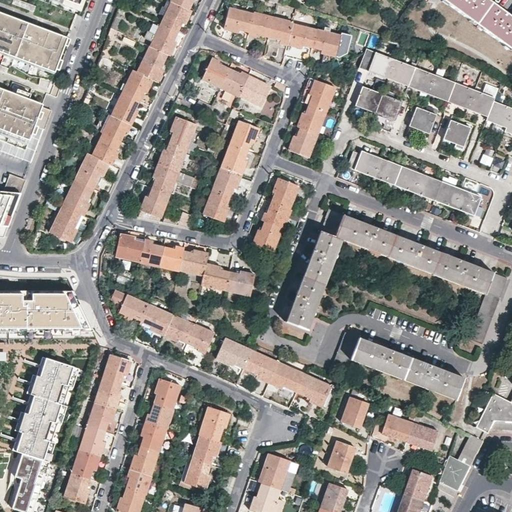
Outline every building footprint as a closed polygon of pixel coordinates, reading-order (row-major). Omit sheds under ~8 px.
[(80,5),(66,0),(51,0),(81,11),(80,5)] [(166,15),(161,24),(178,32),(182,23),(185,24),(192,11),(189,9),(171,1),(169,0),(168,0),(162,13),(166,15)] [(170,0),(171,1),(189,9),(193,0),(196,1),(196,0),(170,0)] [(511,18),(486,0),(441,0),(510,49),(511,46),(511,18)] [(248,32),(253,14),(229,8),(224,29),(239,33),(240,30),(248,32)] [(0,47),(56,69),(60,58),(62,52),(59,50),(61,43),(65,44),(68,46),(71,38),(38,26),(36,30),(32,29),(30,27),(22,24),(24,20),(0,11),(0,47)] [(256,37),(257,34),(268,37),(273,18),(253,13),(253,14),(248,32),(247,35),(256,37)] [(121,20),(116,17),(112,28),(116,30),(121,20)] [(273,18),(268,37),(279,41),(279,43),(287,45),(292,24),(292,23),(273,18)] [(22,24),(30,27),(32,29),(36,30),(38,26),(24,20),(22,24)] [(147,31),(155,35),(160,27),(151,23),(147,31)] [(161,24),(160,27),(155,35),(147,31),(145,37),(153,41),(150,46),(167,54),(170,56),(176,42),(173,41),(178,32),(161,24)] [(302,49),(303,46),(312,49),(316,31),(292,24),(287,45),(302,49)] [(316,31),(312,49),(321,51),(321,54),(336,58),(341,37),(316,31)] [(161,68),(167,54),(150,46),(149,46),(137,72),(153,80),(157,82),(164,69),(161,68)] [(0,51),(55,72),(56,69),(0,47),(0,51)] [(368,66),(373,50),(365,48),(361,64),(368,66)] [(376,72),(375,75),(387,80),(395,60),(375,52),(368,69),(376,72)] [(0,63),(8,65),(10,56),(2,55),(0,63)] [(228,69),(218,64),(219,62),(211,58),(201,79),(219,88),(228,69)] [(401,81),(408,84),(415,67),(395,60),(387,80),(400,84),(401,81)] [(416,86),(414,90),(427,95),(435,75),(415,67),(408,84),(416,86)] [(239,74),(228,69),(219,88),(225,91),(233,95),(238,97),(239,96),(247,78),(248,76),(240,72),(239,74)] [(133,70),(122,93),(139,101),(144,92),(147,93),(153,80),(137,72),(133,70)] [(449,100),(455,83),(435,75),(427,95),(440,100),(441,97),(449,100)] [(256,82),(247,78),(239,96),(261,107),(271,87),(257,80),(256,82)] [(335,88),(315,81),(309,95),(306,104),(309,105),(326,111),(335,88)] [(457,103),(455,106),(467,111),(474,90),(455,83),(449,100),(457,103)] [(54,84),(50,94),(57,97),(61,86),(54,84)] [(8,91),(0,87),(0,92),(6,95),(8,91)] [(366,109),(368,106),(375,110),(381,94),(362,87),(355,105),(366,109)] [(28,98),(30,94),(17,89),(16,93),(28,98)] [(487,114),(493,101),(494,98),(474,90),(467,111),(478,115),(480,112),(487,114)] [(0,139),(25,149),(34,125),(43,128),(45,129),(52,109),(42,106),(43,104),(28,98),(16,93),(8,91),(6,95),(0,92),(0,139)] [(233,95),(225,91),(222,98),(229,102),(233,95)] [(122,93),(112,115),(132,124),(138,111),(135,109),(139,101),(122,93)] [(401,101),(381,94),(375,110),(383,112),(382,116),(393,120),(401,101)] [(194,112),(206,116),(211,106),(199,100),(194,112)] [(493,124),(505,128),(511,111),(511,109),(511,108),(493,101),(487,114),(486,118),(494,120),(493,124)] [(309,105),(306,113),(303,112),(297,126),(300,127),(317,134),(326,111),(309,105)] [(415,107),(409,122),(417,125),(416,129),(429,134),(436,115),(415,107)] [(128,132),(132,124),(112,115),(111,114),(102,133),(103,133),(120,141),(125,131),(128,132)] [(174,133),(170,142),(188,148),(190,141),(197,125),(176,117),(170,132),(174,133)] [(239,120),(230,144),(248,151),(251,142),(254,143),(260,128),(239,120)] [(463,144),(469,128),(449,120),(442,139),(455,144),(456,140),(463,144)] [(31,161),(43,128),(34,125),(25,149),(31,161)] [(317,134),(300,127),(297,137),(294,136),(288,150),(308,158),(317,134)] [(120,141),(103,133),(93,156),(108,163),(112,165),(119,151),(116,149),(120,141)] [(25,149),(0,139),(0,149),(31,161),(25,149)] [(190,141),(188,148),(195,151),(197,144),(190,141)] [(170,142),(167,150),(163,149),(158,163),(179,171),(188,148),(170,142)] [(242,175),(247,161),(244,159),(248,151),(230,144),(221,167),(242,175)] [(381,156),(369,152),(367,155),(360,152),(352,149),(346,165),(373,176),(381,156)] [(480,160),(490,164),(493,157),(482,153),(480,160)] [(88,154),(76,179),(94,188),(100,175),(103,176),(108,163),(93,156),(88,154)] [(394,161),(381,156),(373,176),(394,184),(400,167),(393,164),(394,161)] [(170,194),(175,180),(191,186),(195,177),(179,171),(158,163),(153,177),(156,178),(152,188),(170,194)] [(230,197),(233,188),(236,189),(242,175),(221,167),(212,191),(230,197)] [(407,170),(400,167),(394,184),(413,191),(420,171),(409,167),(407,170)] [(434,177),(420,171),(413,191),(433,199),(440,182),(433,179),(434,177)] [(21,192),(26,179),(10,173),(4,188),(3,191),(21,192)] [(444,176),(443,180),(449,182),(457,186),(460,179),(450,175),(449,178),(444,176)] [(64,206),(81,214),(84,215),(90,203),(87,201),(94,188),(76,179),(64,206)] [(273,192),(276,194),(273,203),(289,209),(298,186),(279,179),(273,192)] [(447,185),(440,182),(433,199),(453,207),(461,187),(457,186),(449,182),(447,185)] [(474,192),(461,187),(453,207),(474,215),(480,197),(472,194),(474,192)] [(161,218),(170,194),(152,188),(149,197),(145,195),(140,210),(161,218)] [(8,227),(21,192),(3,191),(0,190),(0,225),(8,227)] [(226,206),(230,197),(212,191),(203,214),(223,222),(229,208),(226,206)] [(289,209),(273,203),(269,213),(266,212),(262,221),(265,222),(282,228),(284,229),(291,210),(289,209)] [(74,228),(81,214),(64,206),(51,233),(70,243),(77,230),(74,228)] [(442,209),(434,206),(432,211),(440,214),(442,209)] [(486,294),(495,272),(479,266),(414,242),(363,223),(327,209),(318,233),(294,298),(285,322),(307,331),(341,240),(486,294)] [(159,222),(161,218),(140,210),(137,217),(159,222)] [(177,221),(165,216),(162,223),(169,224),(186,228),(191,215),(181,211),(177,221)] [(273,252),(282,228),(265,222),(261,231),(259,231),(253,245),(273,252)] [(139,262),(143,243),(134,242),(135,238),(119,235),(115,256),(139,262)] [(139,263),(159,267),(163,248),(152,246),(152,242),(144,240),(143,243),(139,262),(139,263)] [(159,267),(179,271),(179,270),(183,252),(184,249),(175,247),(174,251),(163,248),(159,267)] [(192,254),(183,252),(179,270),(203,275),(206,264),(208,254),(193,251),(192,254)] [(201,286),(225,291),(229,272),(220,271),(221,267),(206,264),(203,275),(201,286)] [(225,291),(251,296),(255,275),(239,271),(239,274),(229,272),(225,291)] [(495,272),(486,294),(469,339),(482,344),(508,277),(495,272)] [(142,322),(150,305),(115,290),(109,301),(120,306),(118,311),(128,316),(126,319),(140,325),(142,322)] [(0,330),(82,330),(65,296),(0,295),(0,330)] [(148,329),(162,335),(171,315),(150,305),(142,322),(149,326),(148,329)] [(162,335),(176,341),(178,338),(187,343),(194,325),(171,315),(162,335)] [(213,333),(195,324),(194,325),(187,343),(197,347),(196,350),(204,354),(213,333)] [(455,400),(464,377),(439,368),(370,340),(346,331),(332,365),(346,371),(351,359),(455,400)] [(250,350),(223,338),(214,358),(229,364),(230,362),(243,368),(250,350)] [(254,376),(268,382),(277,362),(250,350),(243,368),(255,373),(254,376)] [(110,355),(102,379),(119,385),(123,375),(125,376),(130,362),(110,355)] [(26,456),(48,463),(79,370),(45,359),(39,379),(35,376),(30,394),(35,395),(28,415),(24,413),(19,432),(22,433),(15,453),(26,456)] [(268,382),(281,388),(282,385),(296,391),(303,374),(277,362),(268,382)] [(296,391),(309,397),(308,400),(325,407),(334,388),(303,374),(296,391)] [(115,409),(119,395),(116,394),(119,385),(102,379),(94,402),(115,409)] [(154,394),(157,395),(154,404),(172,409),(179,385),(159,379),(154,394)] [(488,434),(488,433),(491,427),(511,428),(511,399),(511,401),(493,393),(475,427),(488,434)] [(358,428),(367,404),(348,398),(340,422),(358,428)] [(104,432),(107,421),(110,423),(115,409),(94,402),(86,426),(104,432)] [(172,409),(154,404),(150,415),(147,414),(144,422),(165,429),(166,429),(173,410),(172,409)] [(207,406),(198,435),(199,435),(217,441),(222,427),(224,427),(229,413),(207,406)] [(416,414),(411,412),(408,421),(413,423),(416,414)] [(387,436),(388,436),(406,442),(413,423),(408,421),(387,414),(383,426),(382,430),(388,432),(387,436)] [(413,423),(406,442),(425,449),(426,445),(432,448),(438,432),(417,424),(420,415),(416,414),(413,423)] [(141,430),(145,431),(140,446),(158,452),(165,429),(144,422),(141,430)] [(387,436),(380,433),(382,430),(383,426),(376,424),(372,435),(387,441),(388,436),(387,436)] [(99,456),(104,441),(101,440),(104,432),(86,426),(79,449),(99,456)] [(484,441),(470,434),(458,459),(449,455),(445,466),(438,488),(455,497),(484,441)] [(199,435),(191,459),(209,465),(213,455),(215,456),(220,442),(217,441),(199,435)] [(346,473),(354,448),(335,441),(327,466),(346,473)] [(158,452),(140,446),(137,455),(134,454),(129,469),(150,476),(158,452)] [(94,470),(99,456),(79,449),(71,472),(89,479),(92,469),(94,470)] [(286,471),(289,461),(268,454),(263,468),(266,469),(262,483),(280,490),(286,471)] [(32,511),(48,463),(26,456),(19,477),(25,479),(16,509),(24,511),(32,511)] [(191,459),(184,483),(204,490),(209,475),(206,474),(209,465),(191,459)] [(298,464),(289,461),(286,471),(295,474),(298,464)] [(127,477),(130,478),(126,489),(144,495),(145,495),(151,476),(150,476),(129,469),(127,477)] [(410,475),(404,494),(423,500),(431,475),(415,469),(413,476),(410,475)] [(86,488),(89,479),(71,472),(63,497),(83,504),(89,489),(86,488)] [(272,511),(280,490),(262,483),(257,497),(254,496),(249,510),(255,511),(272,511)] [(329,483),(320,508),(331,511),(339,511),(345,496),(342,495),(344,489),(329,483)] [(138,511),(144,495),(126,489),(123,498),(120,497),(115,511),(138,511)] [(280,490),(272,511),(278,511),(286,492),(280,490)] [(404,494),(397,511),(398,511),(418,511),(423,500),(404,494)]
